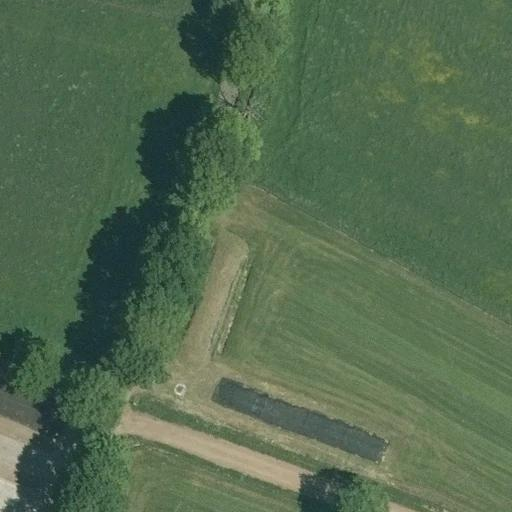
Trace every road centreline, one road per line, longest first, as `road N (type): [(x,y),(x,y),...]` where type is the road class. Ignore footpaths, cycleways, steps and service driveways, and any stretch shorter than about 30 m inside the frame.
road 1 (unclassified): [(79,511),(261,0)]
road 2 (track): [(388,511),(114,414)]
